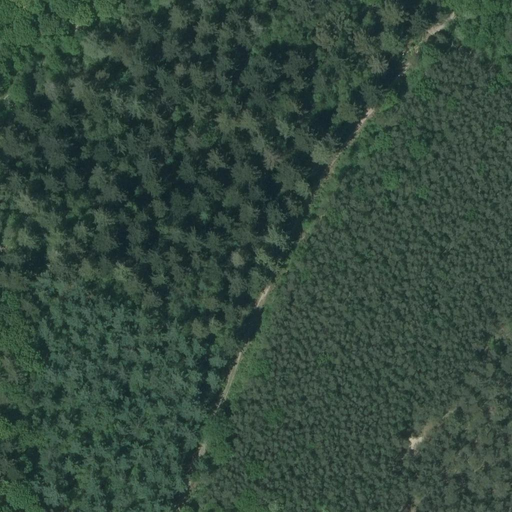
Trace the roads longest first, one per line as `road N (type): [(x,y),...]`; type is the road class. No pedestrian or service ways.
road 1 (track): [(466,0),(344,143),(307,203),(177,511)]
road 2 (track): [(0,243),(238,361)]
road 3 (track): [(393,0),(511,86)]
